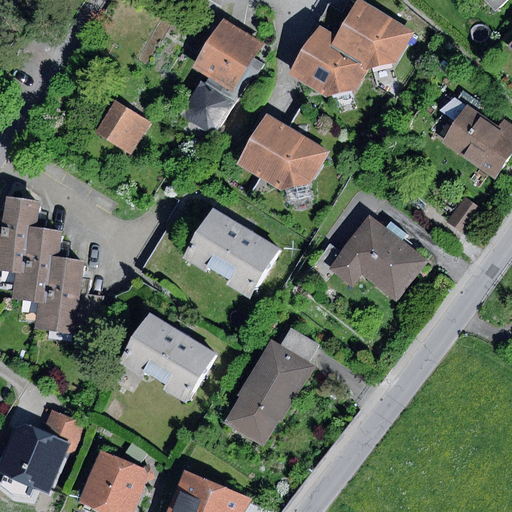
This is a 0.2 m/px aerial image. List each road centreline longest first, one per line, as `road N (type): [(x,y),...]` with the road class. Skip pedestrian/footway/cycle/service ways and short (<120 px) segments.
road 1 (residential): [(306,511),(511,236)]
road 2 (residential): [(97,0),(0,150)]
